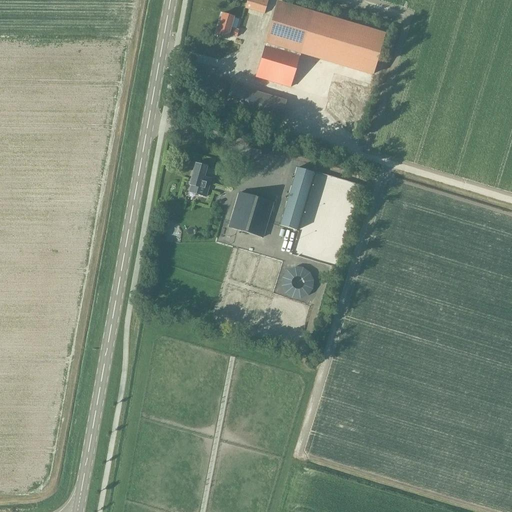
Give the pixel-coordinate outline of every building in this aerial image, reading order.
[(265,0),(247,0),(245,9),(265,15),(269,1),(265,0)] [(290,88),(301,53),(312,14),(278,4),(256,78),(290,88)] [(237,37),(239,31),(231,29),(234,18),(223,14),(216,35),(228,39),(229,35),(237,37)] [(312,14),(301,53),(372,75),(384,36),(312,14)] [(280,123),(287,101),(232,85),(225,106),(280,123)] [(195,164),(189,185),(191,186),(190,190),(197,192),(196,195),(206,198),(211,180),(204,178),(207,168),(205,167),(206,165),(198,163),(197,165),(195,164)] [(296,168),(280,226),(296,231),(313,173),(296,168)] [(263,238),(273,204),(239,194),(229,228),(263,238)]
